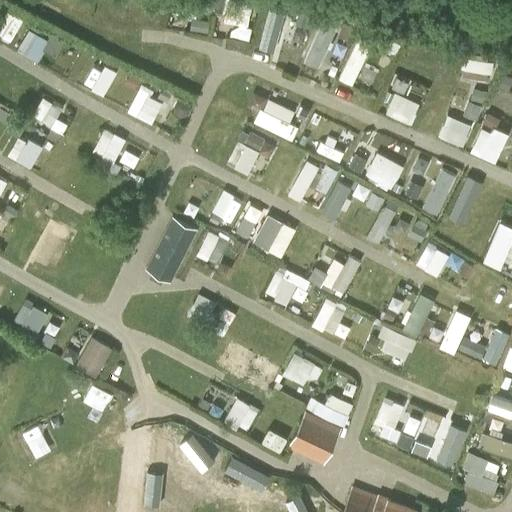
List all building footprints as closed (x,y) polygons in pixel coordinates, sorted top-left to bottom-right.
[(112,0),(110,15),(121,17),(123,0),(112,0)] [(181,11),(203,13),(204,3),(182,1),(181,11)] [(231,7),(231,21),(250,21),(251,7),(231,7)] [(309,59),(326,66),(342,23),(325,17),(309,59)] [(62,52),(69,37),(57,31),(54,37),(33,27),(22,49),(44,60),(50,47),(62,52)] [(363,34),(345,77),(360,83),(377,40),(363,34)] [(468,56),(467,77),(494,79),(495,58),(468,56)] [(401,75),(397,88),(411,92),(415,80),(401,75)] [(155,94),(159,86),(148,80),(132,109),(157,122),(168,101),(155,94)] [(474,98),(488,103),(492,90),(478,85),(474,98)] [(390,110),(416,123),(426,102),(400,90),(390,110)] [(62,115),(68,106),(48,94),(36,113),(65,132),(72,121),(62,115)] [(0,114),(11,120),(18,106),(0,96),(0,114)] [(483,117),(486,103),(471,100),(468,114),(483,117)] [(215,151),(230,117),(217,111),(202,145),(215,151)] [(453,111),(443,133),(467,144),(477,122),(453,111)] [(243,137),(232,162),(255,172),(264,153),(274,157),(281,140),(236,120),(231,131),(243,137)] [(119,161),(131,138),(110,126),(97,149),(119,161)] [(35,166),(46,145),(24,133),(13,153),(35,166)] [(123,159),(138,167),(145,156),(130,147),(123,159)] [(55,148),(44,169),(66,181),(77,160),(55,148)] [(383,149),(370,171),(396,186),(409,164),(383,149)] [(359,151),(353,164),(366,169),(372,156),(359,151)] [(312,157),(294,191),(308,198),(326,164),(312,157)] [(331,191),(342,170),(331,164),(320,185),(331,191)] [(442,213),(463,172),(446,164),(426,205),(442,213)] [(0,200),(13,179),(0,171),(0,200)] [(326,208),(342,216),(358,184),(343,176),(326,208)] [(423,195),(425,179),(412,177),(410,194),(423,195)] [(370,202),(382,208),(388,194),(376,189),(370,202)] [(23,211),(42,222),(55,201),(35,190),(23,211)] [(385,239),(404,204),(392,197),(373,233),(385,239)] [(0,239),(5,242),(16,219),(0,211),(0,239)] [(146,267),(170,280),(195,227),(170,215),(146,267)] [(221,264),(235,237),(215,227),(201,254),(221,264)] [(442,274),(454,253),(432,240),(420,262),(442,274)] [(321,264),(314,275),(347,293),(367,259),(356,253),(350,262),(339,255),(331,270),(321,264)] [(269,289),(291,303),(308,277),(296,270),(293,276),(282,269),(269,289)] [(0,282),(0,308),(10,286),(0,282)] [(408,325),(423,333),(441,298),(426,290),(408,325)] [(213,319),(222,299),(202,291),(194,310),(213,319)] [(45,330),(54,312),(26,298),(17,316),(45,330)] [(318,323),(339,332),(350,307),(329,298),(318,323)] [(461,351),(478,314),(462,307),(445,344),(461,351)] [(55,312),(51,323),(65,329),(69,317),(55,312)] [(390,337),(386,349),(413,358),(420,334),(386,323),(382,335),(390,337)] [(503,362),(511,335),(511,329),(500,325),(489,357),(503,362)] [(80,363),(101,376),(119,346),(98,333),(80,363)] [(246,378),(258,355),(235,343),(223,366),(246,378)] [(417,348),(410,366),(431,374),(438,355),(417,348)] [(310,383),(320,359),(297,350),(288,374),(310,383)] [(257,365),(276,374),(280,366),(261,356),(257,365)] [(468,383),(475,363),(454,356),(448,376),(468,383)] [(250,383),(270,391),(277,374),(257,366),(250,383)] [(511,397),(496,393),(492,408),(511,413),(511,397)] [(243,395),(230,417),(252,430),(265,408),(243,395)] [(304,410),(287,446),(323,462),(340,426),(304,410)] [(511,453),(511,438),(488,430),(483,443),(511,453)] [(179,454),(182,439),(165,436),(162,451),(179,454)] [(489,474),(494,454),(473,450),(469,466),(475,467),(471,482),(501,489),(504,477),(489,474)] [(213,451),(206,485),(221,488),(228,454),(213,451)] [(161,457),(158,480),(189,484),(192,460),(161,457)] [(495,459),(490,472),(503,476),(507,462),(495,459)] [(413,511),(415,509),(351,486),(341,511),(413,511)] [(228,506),(250,506),(250,497),(228,497),(228,506)] [(189,499),(186,511),(209,511),(211,503),(189,499)]
